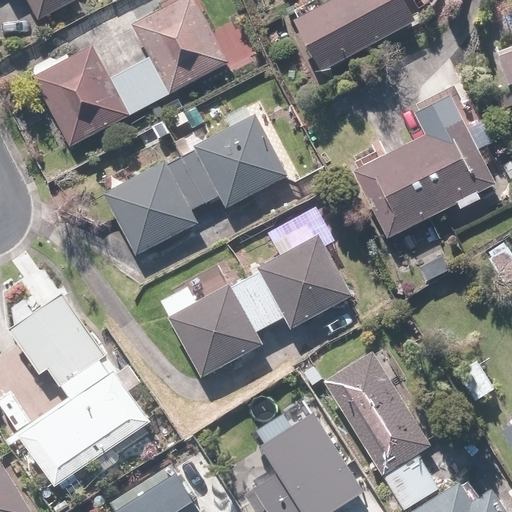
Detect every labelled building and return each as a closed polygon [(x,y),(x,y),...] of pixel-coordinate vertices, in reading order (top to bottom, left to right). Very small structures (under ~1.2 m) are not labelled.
[(30,0),(40,19),(78,0),(30,0)] [(201,0),(179,0),(135,23),(153,56),(114,76),(97,43),(36,76),(74,147),(135,115),(187,87),(186,86),(234,61),(201,0)] [(326,70),(418,19),(407,0),(334,0),(299,19),(326,70)] [(511,50),(501,54),(511,85),(511,50)] [(168,162),(105,195),(138,257),(202,224),(195,211),(222,197),(228,208),(289,176),(256,114),(195,146),(198,151),(171,166),(168,162)] [(466,116),(356,170),(391,238),(500,183),(466,116)] [(511,153),(500,160),(511,183),(511,153)] [(234,282),(171,315),(204,377),(267,344),(260,331),(288,317),(293,328),(354,296),(322,234),(261,266),(263,271),(236,286),(234,282)] [(109,354),(66,291),(11,328),(42,374),(50,368),(62,385),(109,354)] [(374,348),(326,378),(387,474),(435,444),(374,348)] [(120,367),(24,432),(60,485),(156,420),(120,367)] [(330,511),(369,488),(319,408),(266,441),(283,469),(246,491),(259,511),(330,511)] [(115,501),(121,511),(212,511),(181,461),(115,501)] [(30,511),(0,462),(0,511),(30,511)] [(462,480),(410,511),(510,511),(495,487),(474,500),(462,480)]
